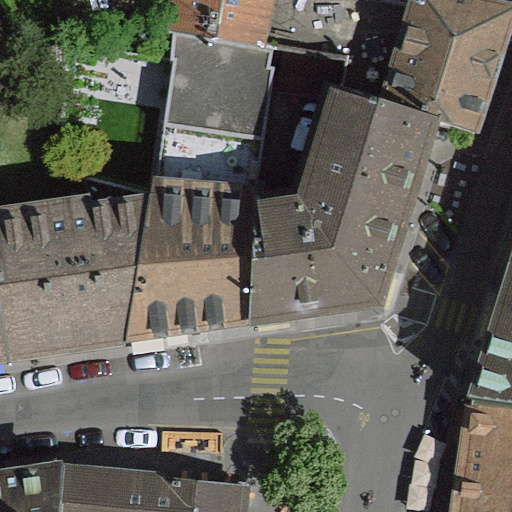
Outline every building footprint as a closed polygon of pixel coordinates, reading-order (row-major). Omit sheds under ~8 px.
[(175,0),(172,30),(176,32),(263,48),(272,0),(175,0)] [(414,9),(372,0),(272,0),(263,48),(275,51),(346,62),(341,89),(387,103),(414,9)] [(511,9),(464,0),(417,0),(414,9),(387,103),(437,118),(478,131),(511,17),(511,9)] [(155,195),(129,338),(251,320),(257,203),(273,88),(276,69),(272,68),(275,51),(263,48),(176,32),(172,61),(175,62),(155,195)] [(273,88),(330,97),(333,86),(341,89),(346,62),(275,51),(272,68),(276,69),(273,88)] [(387,103),(341,89),(333,86),(330,97),(300,197),(257,203),(251,320),(380,302),(437,118),(387,103)] [(129,338),(155,195),(86,178),(91,212),(0,225),(0,292),(9,356),(129,338)] [(511,281),(474,402),(511,407),(511,281)] [(0,356),(9,356),(0,292),(0,356)] [(457,511),(511,511),(511,407),(474,402),(457,511)] [(0,480),(0,511),(62,511),(65,471),(0,480)] [(243,511),(246,486),(65,471),(62,511),(243,511)]
